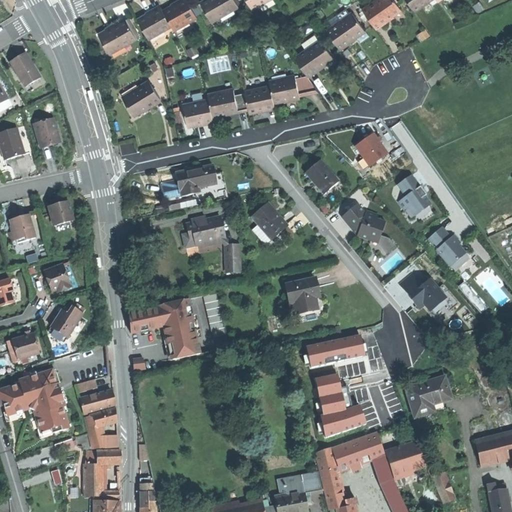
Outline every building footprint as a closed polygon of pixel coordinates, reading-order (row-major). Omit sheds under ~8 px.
[(258,0),(250,5),(259,22),(281,9),(278,4),(276,0),(258,0)] [(409,6),(420,22),(440,8),(435,0),(415,0),(416,1),(409,6)] [(435,0),(440,8),(443,12),(460,0),(435,0)] [(217,9),(219,13),(235,4),(233,1),(224,5),(217,9)] [(208,19),(218,37),(245,23),(235,4),(219,13),(208,19)] [(394,5),(369,22),(380,39),(398,27),(405,22),(394,5)] [(177,18),(179,21),(193,14),(191,10),(183,15),(177,18)] [(179,21),(170,27),(177,40),(179,44),(202,31),(193,14),(179,21)] [(153,26),(155,30),(167,23),(165,19),(158,23),(153,26)] [(144,35),(154,53),(177,40),(170,27),(167,23),(155,30),(144,35)] [(401,31),(398,27),(380,39),(383,42),(392,37),(401,31)] [(334,45),(344,61),(362,49),(370,43),(360,28),(334,45)] [(113,41),(115,44),(133,35),(131,31),(121,37),(113,41)] [(115,44),(106,49),(116,68),(143,53),(133,35),(115,44)] [(365,53),(362,49),(344,61),(347,65),(356,59),(365,53)] [(10,62),(25,87),(41,78),(26,53),(18,57),(10,62)] [(302,72),(313,88),(330,76),(339,70),(328,55),(302,72)] [(333,81),(330,76),(313,88),(315,90),(316,92),(325,86),(333,81)] [(0,103),(8,99),(0,85),(0,103)] [(123,98),(134,116),(148,107),(160,99),(153,87),(148,90),(144,85),(123,98)] [(277,95),(278,100),(280,113),(292,111),(306,108),(303,92),(303,90),(277,95)] [(315,90),(303,92),(306,108),(324,103),(316,92),(315,90)] [(278,100),(251,106),(255,124),(255,125),(268,123),(282,120),(280,113),(278,100)] [(215,108),(216,113),(219,127),(231,125),(244,122),(241,108),(240,103),(215,108)] [(251,106),(241,108),(244,122),(245,126),(255,124),(251,106)] [(190,119),(194,138),(205,136),(220,133),(219,127),(216,113),(190,119)] [(35,125),(41,147),(50,144),(60,142),(54,120),(35,125)] [(0,133),(0,144),(5,161),(15,158),(25,155),(17,128),(0,133)] [(371,153),(363,160),(372,170),(378,178),(396,164),(380,145),(371,153)] [(315,183),(324,194),(339,182),(320,161),(306,173),(312,180),(313,180),(315,182),(315,183)] [(193,170),(176,174),(180,192),(181,192),(182,197),(200,193),(199,188),(217,184),(213,166),(193,170)] [(372,183),(378,178),(372,170),(365,176),(372,183)] [(415,216),(431,205),(419,188),(417,184),(411,176),(398,185),(406,197),(399,202),(405,210),(409,207),(415,216)] [(49,207),(54,226),(73,221),(68,202),(57,205),(49,207)] [(252,230),(266,245),(288,226),(279,216),(268,203),(251,217),(258,225),(252,230)] [(350,228),(357,237),(370,241),(373,234),(380,237),(385,222),(377,219),(378,215),(366,211),(365,213),(361,212),(356,206),(342,217),(350,228)] [(9,233),(11,242),(13,242),(16,241),(26,238),(26,241),(36,239),(29,215),(18,218),(10,220),(12,226),(11,226),(13,232),(9,233)] [(194,235),(196,245),(225,239),(220,217),(206,220),(205,217),(198,219),(199,222),(187,224),(188,229),(190,236),(194,235)] [(440,230),(429,239),(438,250),(437,251),(450,266),(465,254),(458,245),(460,244),(457,240),(454,236),(449,240),(440,230)] [(28,247),(26,241),(17,244),(16,241),(13,242),(15,250),(28,247)] [(234,271),(241,271),(240,246),(226,246),(227,266),(234,266),(234,271)] [(386,273),(407,260),(401,250),(380,263),(386,273)] [(71,262),(63,265),(71,288),(72,290),(81,286),(71,262)] [(63,265),(45,272),(49,283),(53,292),(59,289),(61,289),(62,291),(71,288),(63,265)] [(413,274),(400,285),(414,302),(415,300),(418,304),(416,305),(420,309),(425,305),(430,312),(437,306),(437,305),(445,298),(438,290),(438,289),(430,279),(423,286),(413,274)] [(315,279),(287,285),(289,296),(290,303),(294,302),(296,314),(317,309),(315,298),(319,297),(315,279)] [(0,306),(13,303),(10,291),(7,281),(0,282),(0,306)] [(217,293),(204,296),(213,337),(226,334),(217,293)] [(130,325),(131,334),(164,327),(171,360),(200,354),(188,300),(159,306),(160,308),(129,314),(130,325)] [(67,305),(63,312),(70,316),(74,309),(67,305)] [(52,328),(67,338),(82,315),(74,309),(70,316),(63,312),(57,320),(52,328)] [(64,342),(67,338),(52,328),(49,332),(64,342)] [(33,335),(15,340),(18,350),(21,359),(39,354),(33,335)] [(133,359),(135,376),(146,373),(143,358),(133,359)] [(16,371),(19,381),(35,376),(32,366),(16,371)] [(52,434),(69,429),(62,408),(65,408),(61,396),(57,384),(56,385),(52,371),(35,376),(19,381),(20,385),(0,390),(0,400),(2,406),(4,406),(7,416),(33,408),(41,432),(51,429),(52,434)] [(445,376),(406,388),(415,416),(427,413),(434,410),(432,403),(451,397),(445,376)] [(79,391),(98,388),(97,379),(78,381),(79,391)] [(80,399),(84,415),(116,406),(114,400),(112,391),(80,399)] [(116,409),(98,414),(102,427),(117,422),(116,416),(116,409)] [(103,437),(102,427),(98,414),(85,417),(93,449),(105,448),(103,437)] [(318,452),(324,478),(339,473),(374,460),(386,456),(378,431),(318,452)] [(511,432),(476,441),(483,466),(511,459),(511,432)] [(117,436),(103,437),(105,448),(118,448),(117,436)] [(55,444),(58,451),(74,445),(71,438),(55,444)] [(386,451),(395,477),(410,472),(427,466),(416,440),(386,451)] [(141,458),(149,458),(146,444),(140,444),(141,458)] [(97,452),(97,464),(102,465),(120,464),(121,457),(121,451),(97,452)] [(87,452),(86,464),(90,464),(92,463),(97,464),(97,452),(87,452)] [(408,511),(394,480),(386,456),(374,460),(381,483),(394,511),(408,511)] [(94,497),(103,496),(103,493),(102,465),(97,464),(92,463),(90,464),(86,464),(84,464),(85,497),(94,497)] [(301,474),(301,475),(302,480),(304,491),(305,493),(322,489),(319,471),(301,474)] [(445,472),(434,477),(445,502),(455,499),(445,472)] [(347,505),(339,473),(324,478),(330,509),(331,509),(347,505)] [(276,480),(279,496),(286,495),(284,484),(302,480),(301,475),(276,480)] [(140,477),(141,500),(156,499),(151,477),(140,477)] [(284,484),(286,495),(304,491),(302,480),(284,484)] [(511,511),(508,489),(496,491),(491,492),(494,511),(511,511)] [(277,511),(308,511),(305,493),(304,491),(286,495),(279,496),(275,497),(276,505),(277,511)] [(118,492),(103,493),(103,496),(103,500),(119,501),(118,492)] [(141,500),(140,500),(141,511),(140,511),(156,511),(156,499),(141,500)] [(206,511),(265,511),(264,507),(263,500),(206,511)] [(105,511),(106,502),(106,501),(94,501),(94,511),(105,511)] [(119,511),(120,502),(106,502),(105,511),(119,511)]
